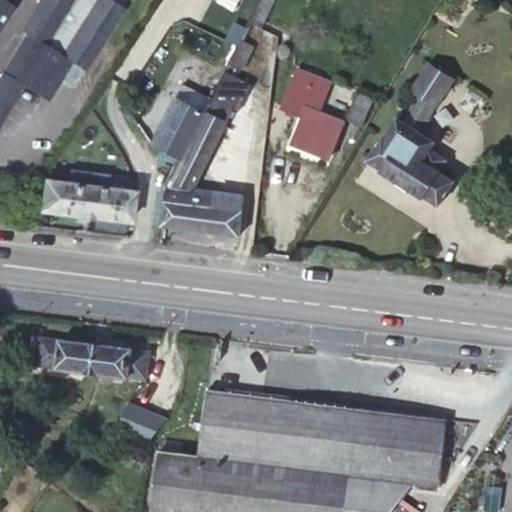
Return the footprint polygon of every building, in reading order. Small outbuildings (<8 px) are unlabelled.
[(3,0),(0,0),(0,28),(15,7),(3,0)] [(41,0),(22,31),(27,34),(71,60),(85,70),(124,8),(111,0),(41,0)] [(242,40),(250,22),(261,0),(245,0),(205,81),(220,88),(227,72),(228,71),(232,61),(242,40)] [(261,0),(250,22),(262,28),(275,0),(261,0)] [(71,60),(27,34),(4,72),(24,85),(47,99),(71,60)] [(242,40),(232,61),(244,67),(254,46),(242,40)] [(421,95),(437,104),(454,77),(431,62),(414,89),(421,95)] [(298,68),(297,71),(331,84),(332,81),(298,68)] [(227,72),(220,88),(215,99),(233,109),(238,111),(252,84),(228,71),(227,72)] [(307,106),(320,112),(331,84),(297,71),(283,105),(304,114),(307,106)] [(0,125),(24,85),(4,72),(3,72),(0,76),(0,125)] [(208,113),(214,101),(183,85),(177,97),(208,113)] [(373,100),(358,94),(348,118),(363,124),(373,100)] [(421,95),(415,105),(430,115),(437,104),(421,95)] [(184,160),(208,113),(177,97),(154,144),(155,145),(163,149),(184,160)] [(233,109),(215,99),(214,101),(208,113),(184,160),(173,180),(171,186),(193,189),(233,109)] [(430,115),(415,105),(405,122),(399,118),(386,138),(384,136),(369,159),(384,169),(383,170),(424,196),(424,195),(440,205),(454,182),(439,172),(447,159),(430,149),(435,142),(419,131),(430,115)] [(345,122),(320,112),(307,106),(304,114),(293,141),(331,155),(345,122)] [(159,158),(163,149),(155,145),(153,150),(153,152),(159,158)] [(173,180),(184,160),(163,149),(159,158),(152,170),(173,180)] [(99,186),(100,177),(100,172),(69,168),(68,182),(99,186)] [(119,180),(100,177),(99,186),(118,188),(119,180)] [(68,182),(43,179),(39,209),(130,221),(134,191),(118,188),(99,186),(68,182)] [(193,189),(171,186),(167,185),(163,226),(240,236),(244,196),(193,189)] [(58,339),(39,336),(35,367),(54,369),(54,367),(128,377),(128,379),(146,381),(150,351),(131,348),(131,351),(58,341),(58,339)] [(280,399),(281,394),(228,388),(227,393),(207,390),(199,455),(159,451),(151,511),(345,511),(350,475),(439,486),(447,419),(428,417),(429,412),(375,406),(374,410),(354,407),(354,413),(299,406),(299,401),(280,399)] [(375,406),(281,394),(280,399),(299,401),(299,406),(354,413),(354,407),(374,410),(375,406)] [(125,400),(115,430),(152,442),(162,413),(125,400)]
